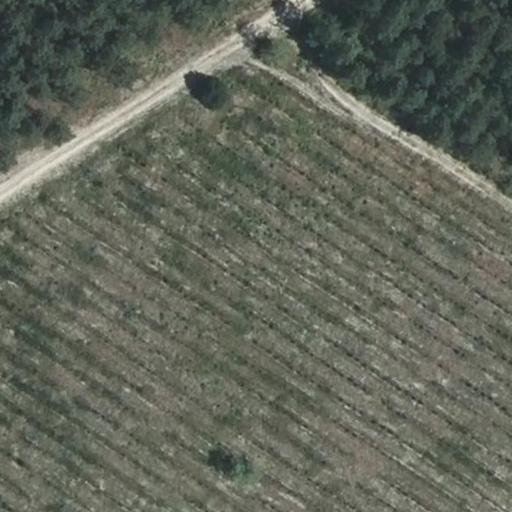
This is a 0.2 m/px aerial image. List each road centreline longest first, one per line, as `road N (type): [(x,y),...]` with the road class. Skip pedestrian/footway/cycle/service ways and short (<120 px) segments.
road 1 (track): [(0,203),(315,0)]
road 2 (track): [(237,49),(437,150),(511,201)]
road 3 (track): [(290,15),(360,113)]
